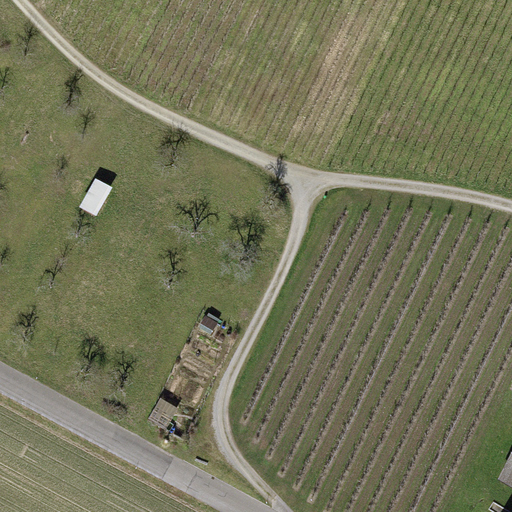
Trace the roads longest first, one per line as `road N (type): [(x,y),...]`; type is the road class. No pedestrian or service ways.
road 1 (track): [(511,206),(357,176),(312,183),(133,96),(60,42),(21,0)]
road 2 (track): [(281,511),(225,442),(222,401),(312,183)]
road 3 (residential): [(246,511),(0,378)]
